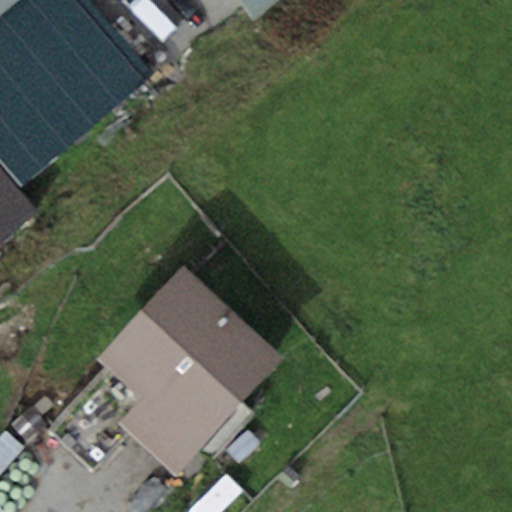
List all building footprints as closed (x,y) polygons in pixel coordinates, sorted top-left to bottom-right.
[(0,0),(0,13),(16,0),(0,0)] [(0,159),(23,186),(156,74),(91,0),(16,0),(0,13),(0,159)] [(237,0),(255,20),(278,0),(237,0)] [(0,245),(40,211),(0,164),(0,245)] [(280,355),(183,266),(99,358),(141,397),(118,421),(174,472),(280,355)]
